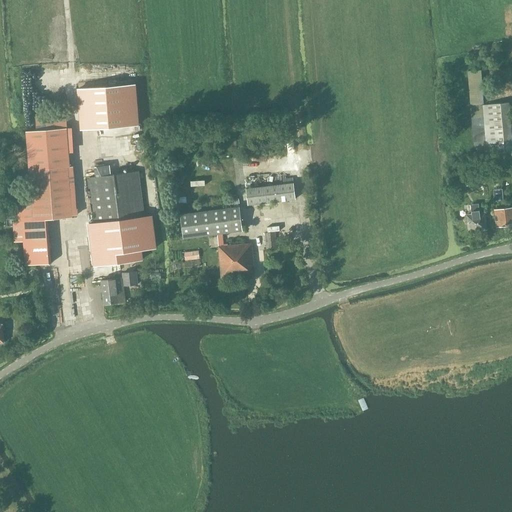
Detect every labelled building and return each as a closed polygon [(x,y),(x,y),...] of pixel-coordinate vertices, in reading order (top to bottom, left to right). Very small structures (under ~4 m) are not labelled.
[(138,124),(135,82),(77,87),(80,129),(138,124)] [(485,105),(472,107),(474,130),(475,153),(475,159),(488,158),(510,157),(511,156),(511,131),(510,103),(485,105)] [(21,210),(17,210),(18,222),(21,221),(46,219),(48,219),(75,217),(75,215),(78,215),(78,209),(77,209),(74,166),(70,166),(69,153),(74,152),(72,128),(27,131),(30,170),(31,170),(33,195),(20,196),(21,210)] [(98,240),(90,242),(93,270),(143,264),(141,254),(153,252),(144,179),(92,186),(98,240)] [(249,206),(296,200),(294,183),(247,189),(249,206)] [(495,202),(504,201),(503,189),(494,191),(495,202)] [(218,234),(219,248),(223,247),(221,234),(243,231),(240,207),(180,215),(183,239),(218,234)] [(480,213),(479,207),(472,208),(473,214),(467,215),(468,232),(488,230),(486,213),(480,213)] [(511,207),(494,210),(496,228),(511,225),(511,207)] [(17,212),(0,213),(1,219),(7,219),(7,227),(11,227),(13,227),(13,221),(16,221),(16,219),(17,219),(17,212)] [(18,222),(13,222),(14,242),(23,242),(25,266),(52,263),(48,219),(46,219),(21,221),(18,222)] [(267,250),(277,249),(275,233),(265,234),(267,250)] [(252,244),(223,247),(219,248),(221,278),(255,275),(252,244)] [(195,252),(185,253),(186,260),(195,259),(195,252)] [(123,279),(102,281),(105,305),(128,302),(126,286),(139,284),(138,270),(122,272),(123,279)]
